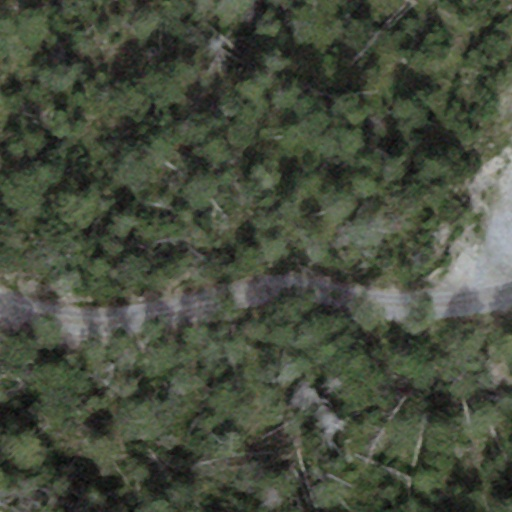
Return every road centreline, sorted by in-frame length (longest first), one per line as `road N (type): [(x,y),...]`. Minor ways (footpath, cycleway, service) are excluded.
road 1 (track): [(0,296),(54,313),(357,305),(506,285)]
road 2 (track): [(511,154),(493,195),(506,285)]
